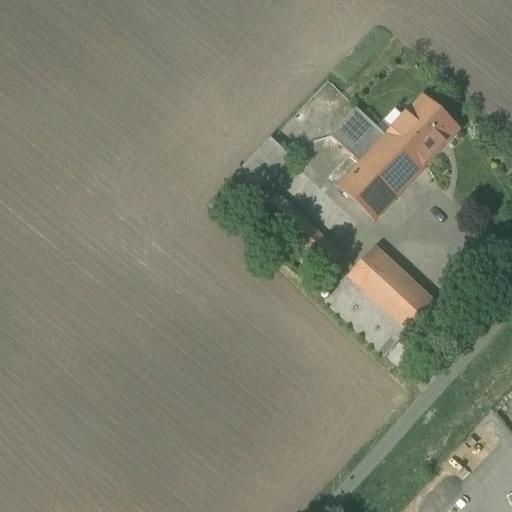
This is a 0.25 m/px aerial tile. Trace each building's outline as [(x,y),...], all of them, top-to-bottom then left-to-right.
[(362,166),(340,190),(375,222),(458,132),(424,100),(388,138),(362,166)] [(388,138),(357,110),(332,138),(362,166),(388,138)] [(271,140),(221,187),(241,207),(290,159),(271,140)] [(341,258),(277,199),(259,219),(322,279),(341,258)] [(376,251),(327,304),(386,358),(435,305),(376,251)]
